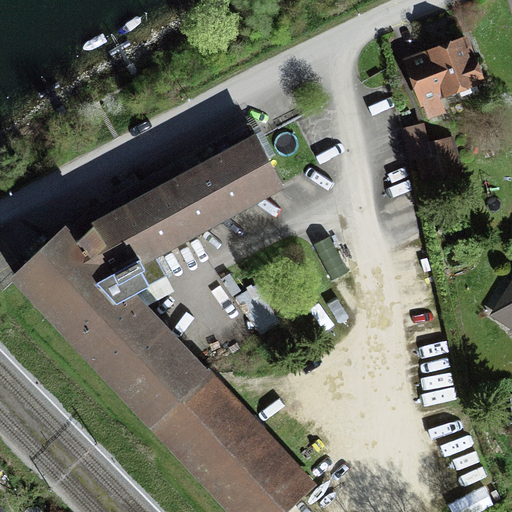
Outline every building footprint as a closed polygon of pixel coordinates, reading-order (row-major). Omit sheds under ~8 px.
[(470,38),(405,62),(422,108),(487,84),(470,38)] [(80,242),(111,274),(279,188),(249,132),(99,220),(80,242)] [(457,179),(449,140),(415,147),(423,186),(457,179)] [(111,274),(80,242),(68,228),(13,276),(150,424),(202,371),(111,274)] [(257,282),(235,296),(261,338),(283,324),(257,282)] [(511,289),(501,306),(511,312),(511,289)] [(202,371),(150,424),(228,511),(291,511),(315,488),(202,371)]
